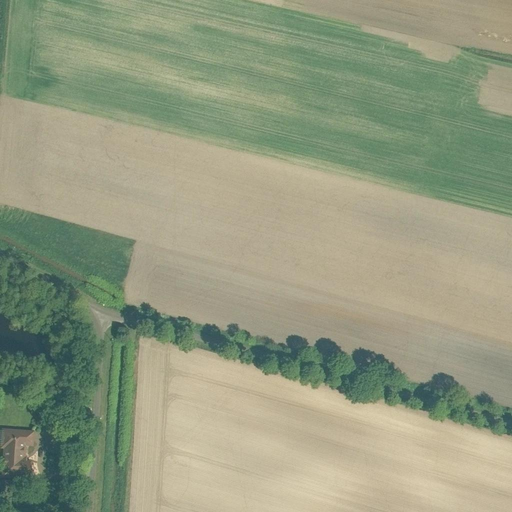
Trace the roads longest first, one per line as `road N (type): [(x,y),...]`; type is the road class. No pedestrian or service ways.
road 1 (unclassified): [(511,422),(113,312)]
road 2 (residential): [(99,511),(113,312)]
road 3 (residential): [(113,312),(0,253)]
